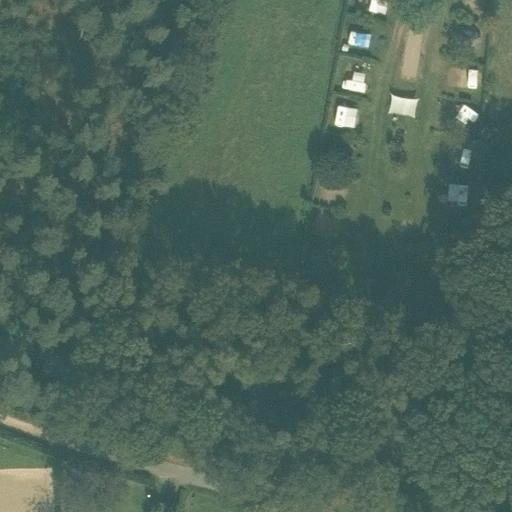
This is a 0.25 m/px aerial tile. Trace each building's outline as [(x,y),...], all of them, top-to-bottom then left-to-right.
[(454,26),(453,44),(471,46),(472,28),(454,26)] [(451,67),(449,84),(477,88),(480,72),(451,67)] [(342,88),(370,93),(374,73),(346,68),(342,88)] [(442,123),(474,128),(477,109),(445,104),(442,123)] [(360,125),(363,109),(336,105),(334,121),(360,125)] [(329,158),(356,162),(358,150),(330,146),(329,158)] [(337,204),(338,195),(350,197),(352,185),(322,179),(318,200),(337,204)] [(441,184),(438,203),(456,205),(459,186),(441,184)] [(396,236),(419,239),(423,211),(400,208),(396,236)]
